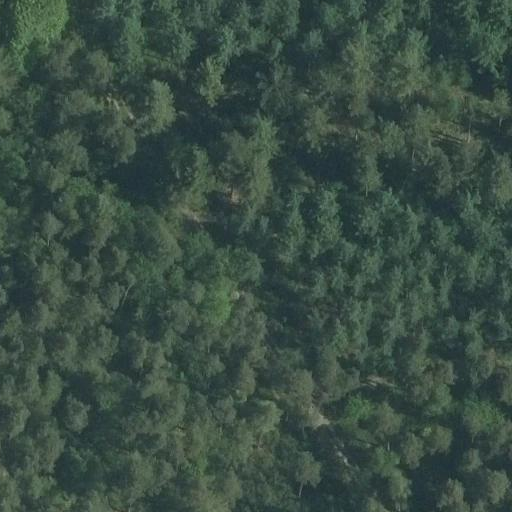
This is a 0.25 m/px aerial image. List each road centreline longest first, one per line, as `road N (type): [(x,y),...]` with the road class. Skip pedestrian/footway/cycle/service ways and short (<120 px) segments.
road 1 (track): [(47,0),(380,511)]
road 2 (track): [(305,391),(511,372)]
